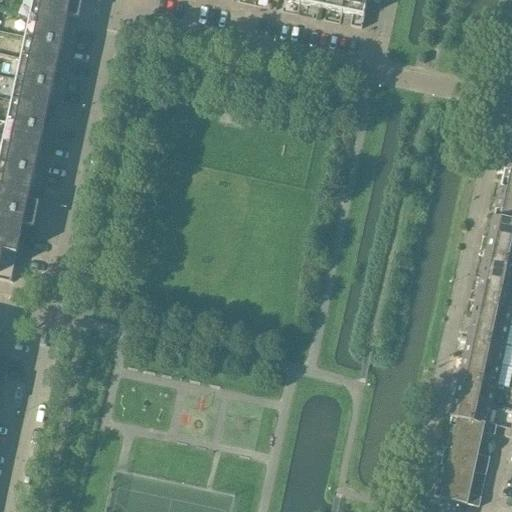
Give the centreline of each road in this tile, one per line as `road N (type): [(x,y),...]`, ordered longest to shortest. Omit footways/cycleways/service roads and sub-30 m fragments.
road 1 (residential): [(114,22),(511,104)]
road 2 (residential): [(50,318),(114,22)]
road 3 (residential): [(3,511),(50,318)]
